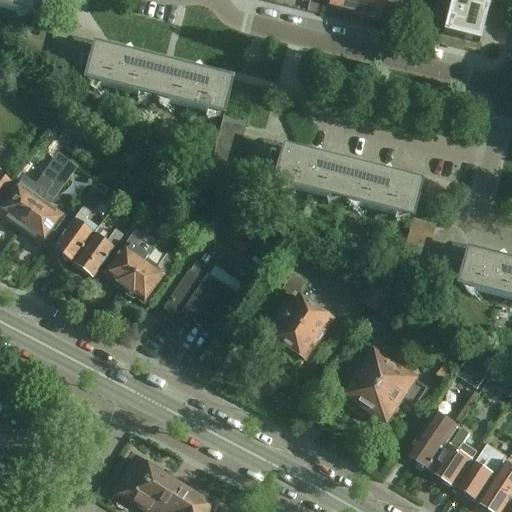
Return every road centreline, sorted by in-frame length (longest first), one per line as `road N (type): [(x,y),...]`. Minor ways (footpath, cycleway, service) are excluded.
road 1 (residential): [(298,31),(286,82),(307,115),(491,161)]
road 2 (tertiary): [(358,511),(133,390)]
road 3 (residential): [(511,87),(298,31)]
road 4 (tertiary): [(133,390),(0,320)]
road 5 (residential): [(54,511),(133,390)]
